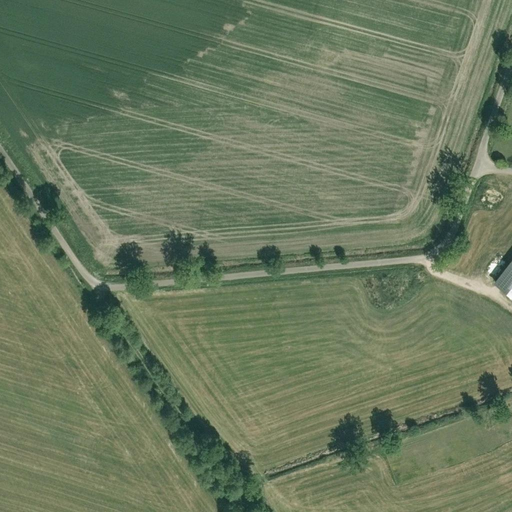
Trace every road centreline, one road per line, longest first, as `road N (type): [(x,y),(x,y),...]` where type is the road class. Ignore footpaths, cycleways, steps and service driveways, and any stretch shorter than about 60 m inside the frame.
road 1 (residential): [(0,150),(93,289),(412,258),(433,250),(450,229),(511,51)]
road 2 (track): [(93,289),(243,511)]
